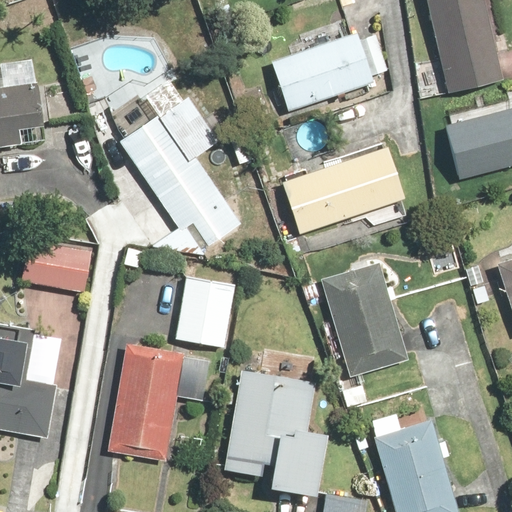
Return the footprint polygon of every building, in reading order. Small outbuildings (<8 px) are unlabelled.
[(506,78),(490,0),(431,0),(450,89),(506,78)] [(380,33),(366,37),(365,33),(277,61),(292,110),(380,83),(378,76),(392,72),(380,33)] [(46,86),(40,87),(37,58),(4,61),(5,78),(0,78),(0,199),(2,199),(0,180),(0,147),(43,144),(41,128),(51,127),(46,86)] [(205,255),(212,249),(246,227),(200,157),(228,138),(197,92),(185,100),(171,78),(146,95),(160,116),(117,146),(130,165),(136,160),(181,227),(151,247),(205,255)] [(511,97),(455,111),(457,123),(452,124),(464,178),(511,166),(511,97)] [(286,179),(303,233),(410,199),(393,145),(286,179)] [(97,248),(28,240),(23,285),(93,292),(97,248)] [(511,259),(502,263),(511,291),(511,259)] [(413,362),(381,261),(323,280),(355,380),(413,362)] [(229,350),(239,284),(188,276),(178,343),(229,350)] [(36,328),(35,328),(24,326),(0,322),(0,430),(55,440),(64,384),(50,381),(55,351),(55,350),(55,349),(54,348),(54,347),(54,346),(54,345),(54,344),(53,343),(53,342),(53,341),(52,341),(52,340),(51,339),(51,338),(50,337),(49,336),(48,335),(47,334),(46,333),(45,332),(44,332),(43,331),(42,331),(42,330),(41,330),(40,330),(39,329),(38,329),(37,329),(36,328)] [(208,401),(215,358),(127,345),(110,454),(171,463),(181,397),(208,401)] [(228,469),(280,478),(278,489),(324,496),(334,433),(313,429),(320,382),(312,381),(316,361),(265,353),(262,372),(244,370),(228,469)] [(424,407),(375,420),(399,511),(462,511),(438,422),(429,424),(424,407)] [(372,511),(375,500),(327,493),(326,497),(323,511),(372,511)]
